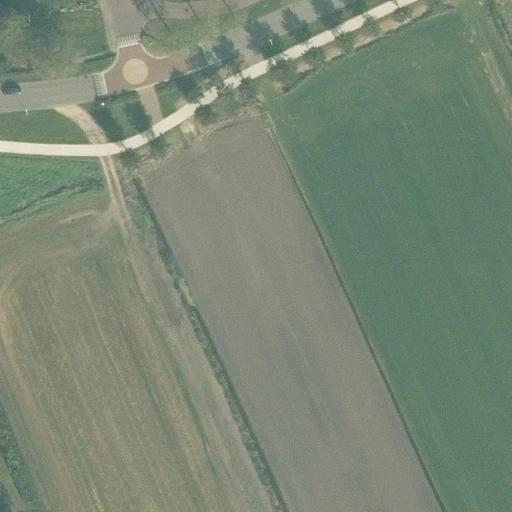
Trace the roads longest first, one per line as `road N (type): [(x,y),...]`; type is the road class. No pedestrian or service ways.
road 1 (tertiary): [(137,76),(325,0)]
road 2 (tertiary): [(137,76),(0,98)]
road 3 (residential): [(122,14),(243,0)]
